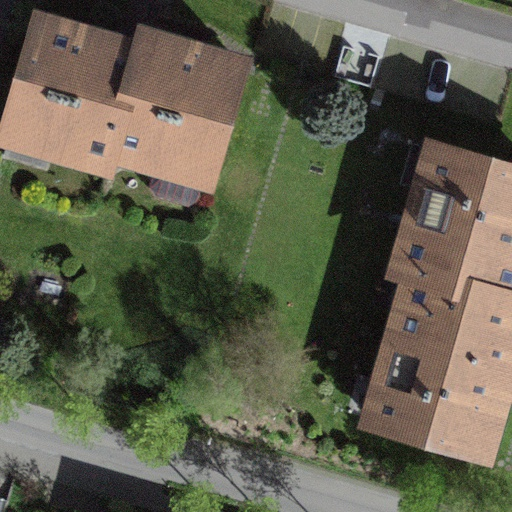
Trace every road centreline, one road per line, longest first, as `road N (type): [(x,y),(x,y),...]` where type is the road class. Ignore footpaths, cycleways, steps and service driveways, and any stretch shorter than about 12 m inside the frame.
road 1 (residential): [(0,412),(343,511)]
road 2 (residential): [(511,45),(351,0)]
